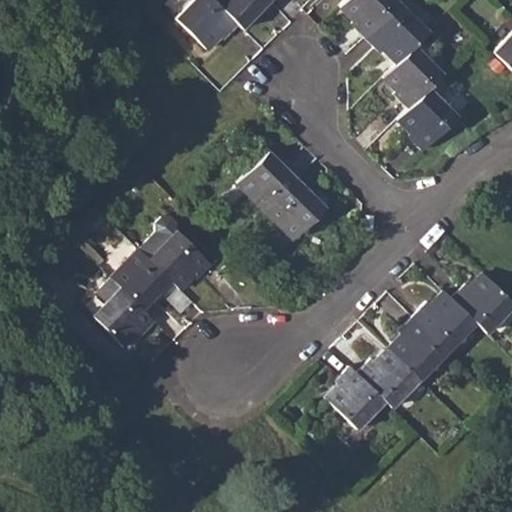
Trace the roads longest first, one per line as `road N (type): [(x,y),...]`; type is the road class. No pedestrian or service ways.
road 1 (residential): [(408,229),(314,328),(226,366)]
road 2 (residential): [(297,71),(321,132),(408,229)]
road 3 (residential): [(511,136),(408,229)]
